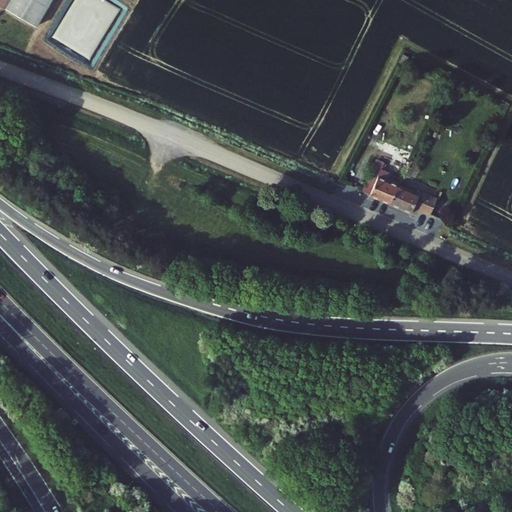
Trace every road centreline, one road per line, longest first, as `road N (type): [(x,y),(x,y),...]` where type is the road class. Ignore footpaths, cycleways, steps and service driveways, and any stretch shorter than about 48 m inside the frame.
road 1 (residential): [(511,278),(0,66)]
road 2 (motorway): [(511,339),(332,331),(225,312),(101,268),(0,203)]
road 3 (motorway): [(291,511),(0,232)]
road 4 (motorway): [(0,301),(220,511)]
road 5 (motorway): [(0,323),(185,511)]
road 6 (motorway): [(381,511),(389,440),(409,407),(439,381)]
